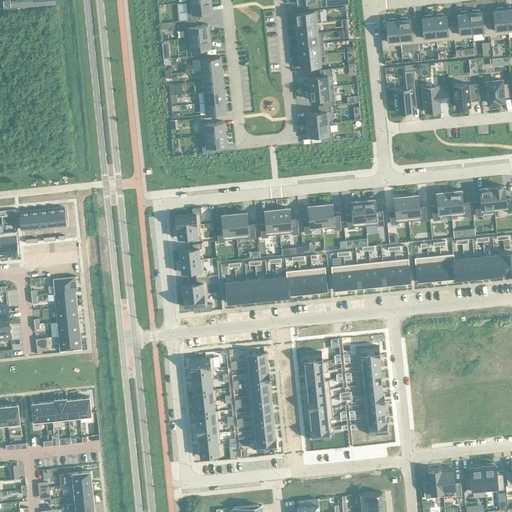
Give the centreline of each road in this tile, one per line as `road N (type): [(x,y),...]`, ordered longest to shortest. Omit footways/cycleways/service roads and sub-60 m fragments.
road 1 (residential): [(387,178),(158,202),(172,333)]
road 2 (tertiary): [(85,0),(120,339)]
road 3 (tertiary): [(133,338),(97,0)]
road 4 (residential): [(278,0),(293,137),(242,143),(227,0)]
road 5 (tertiary): [(150,511),(133,338)]
road 6 (tertiary): [(120,339),(138,511)]
road 7 (residential): [(390,310),(406,462)]
road 8 (residential): [(280,322),(295,472)]
road 9 (residential): [(172,333),(189,482)]
road 10 (residential): [(511,117),(382,131)]
road 11 (residential): [(382,131),(368,6)]
road 12 (residential): [(511,165),(387,178)]
road 13 (residential): [(511,298),(390,310)]
